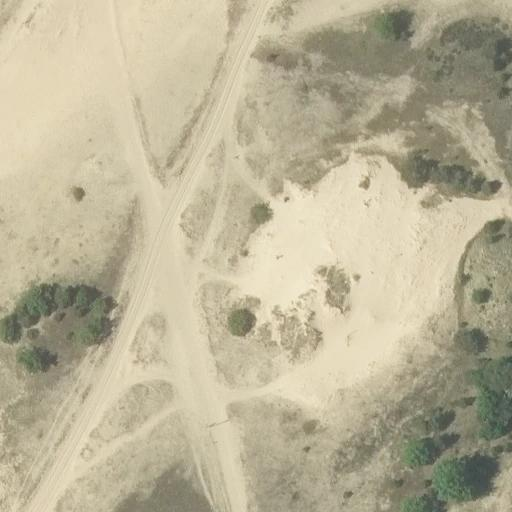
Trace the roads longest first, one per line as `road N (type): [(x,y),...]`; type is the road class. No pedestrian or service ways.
road 1 (track): [(265,0),(182,197),(160,223),(114,352),(28,511)]
road 2 (track): [(242,511),(143,138),(93,0)]
